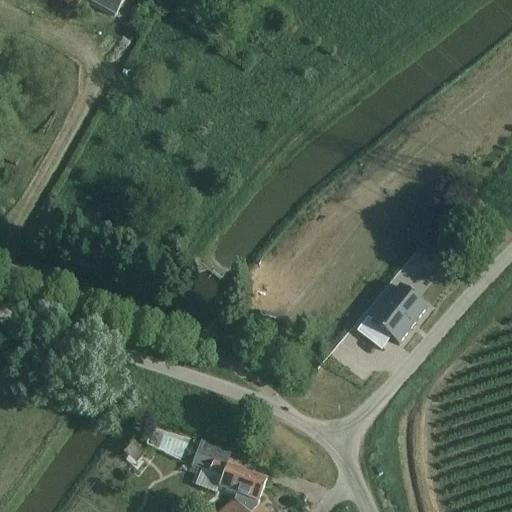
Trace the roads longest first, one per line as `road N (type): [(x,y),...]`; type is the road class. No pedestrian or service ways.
road 1 (unclassified): [(343,449),(253,403),(0,315)]
road 2 (unclassified): [(343,449),(511,260)]
